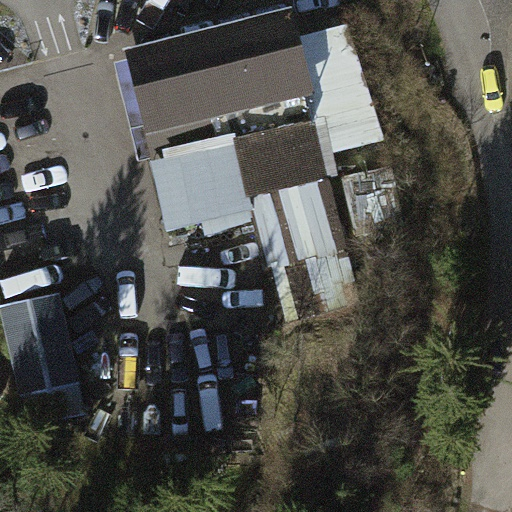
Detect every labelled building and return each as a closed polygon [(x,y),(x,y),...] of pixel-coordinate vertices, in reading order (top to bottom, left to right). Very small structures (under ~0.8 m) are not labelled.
[(99,0),(112,48),(295,0),(99,0)] [(306,7),(112,55),(140,166),(149,163),(166,233),(203,224),(207,239),(258,226),(264,249),(340,230),(330,189),(350,185),(337,131),(365,124),(337,14),(310,21),(306,7)] [(255,240),(212,248),(221,293),(264,285),(255,240)] [(65,299),(2,313),(22,402),(85,387),(65,299)] [(228,377),(231,439),(262,438),(259,375),(228,377)]
